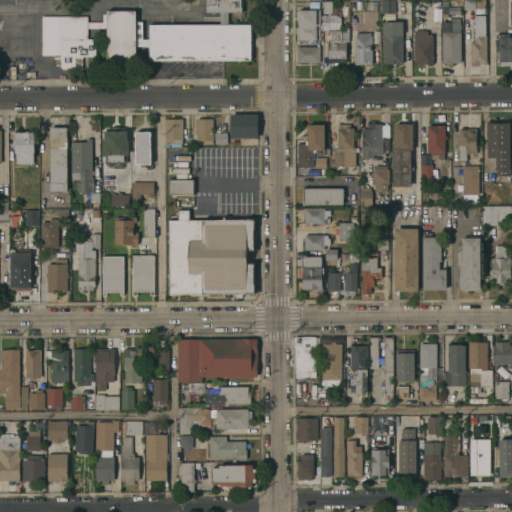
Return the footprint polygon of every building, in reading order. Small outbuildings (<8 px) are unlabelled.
[(240,0),(240,12),(227,12),(218,12),(205,12),(204,0),(240,0)] [(379,0),(394,0),(394,13),(379,13),(379,0)] [(473,0),(473,10),(463,10),(463,0),(473,0)] [(484,0),(484,8),(474,8),(474,0),(484,0)] [(322,1),(330,1),(330,13),(322,13),(322,1)] [(319,25),(314,25),(315,40),(297,40),(297,20),(295,20),(295,11),(296,11),(296,10),(318,10),(319,25)] [(134,66),(106,66),(106,11),(134,11),(134,21),(134,46),(134,66)] [(227,12),(227,24),(218,24),(218,12),(227,12)] [(106,28),(86,28),(86,22),(102,22),(102,14),(106,14),(106,28)] [(339,15),(339,29),(322,29),(322,15),(339,15)] [(485,63),(469,63),(469,42),(473,42),(473,15),(483,15),(483,35),(485,35),(485,63)] [(41,55),(41,16),(86,16),(86,22),(86,28),(86,38),(92,38),(92,37),(94,37),(94,56),(81,56),(81,58),(81,67),(75,68),(75,58),(74,58),(74,67),(66,67),(66,69),(61,69),(61,67),(59,67),(59,58),(53,59),(53,57),(59,57),(59,55),(53,55),(41,55)] [(441,20),(444,20),(444,21),(449,21),(448,18),(458,18),(459,62),(450,62),(450,64),(442,64),(441,20)] [(148,46),(134,46),(134,21),(141,21),(141,39),(148,39),(148,46)] [(381,21),(401,21),(401,63),(382,64),(382,33),(381,21)] [(249,24),(249,59),(148,60),(148,46),(148,39),(148,25),(218,24),(227,24),(249,24)] [(327,63),(327,29),(340,29),(340,31),(343,31),(343,27),(347,27),(347,42),(345,42),(345,63),(327,63)] [(371,64),(353,64),(353,36),(355,36),(355,30),(364,30),(364,33),(369,33),(369,36),(370,35),(371,64)] [(431,64),(421,64),(421,63),(413,63),(412,31),(426,30),(426,35),(431,35),(431,64)] [(511,65),(499,65),(499,61),(498,61),(498,51),(494,51),(494,39),(495,39),(495,34),(508,34),(508,36),(511,36),(511,65)] [(318,46),(318,62),(295,62),(295,46),(318,46)] [(229,138),(229,115),(256,115),(256,138),(229,138)] [(194,119),(211,118),(212,145),(195,145),(194,119)] [(181,140),(180,140),(180,146),(165,146),(165,119),(181,119),(181,140)] [(382,154),(372,155),(372,158),(360,158),(360,128),(365,128),(365,124),(380,123),(380,138),(381,138),(382,154)] [(296,143),(304,143),(304,141),(306,141),(306,124),(323,124),(323,150),(318,150),(318,152),(315,152),(315,150),(312,153),(312,160),(311,160),(311,162),(313,162),(313,167),(311,167),(296,167),(296,143)] [(411,134),(413,134),(413,138),(411,138),(411,150),(409,150),(409,167),(412,167),(412,170),(409,170),(409,186),(391,186),(391,148),(394,148),(394,124),(411,124),(411,134)] [(443,125),(443,136),(445,136),(445,139),(443,139),(443,153),(442,153),(442,159),(430,159),(430,165),(431,165),(431,169),(436,169),(436,178),(431,178),(431,184),(420,184),(420,154),(429,154),(429,153),(426,153),(426,140),(423,140),(423,137),(426,137),(426,125),(443,125)] [(66,191),(48,191),(48,127),(66,127),(66,191)] [(504,157),(503,157),(503,160),(498,161),(498,164),(495,164),(495,161),(487,161),(487,157),(486,157),(486,148),(484,148),(484,127),(490,127),(490,128),(498,128),(498,127),(504,127),(504,157)] [(354,166),(333,166),(333,147),(336,147),(336,129),(343,129),(343,128),(352,128),(352,147),(354,147),(354,166)] [(457,129),(466,129),(466,128),(475,128),(475,135),(474,135),(474,138),(476,140),(476,145),(474,146),(474,148),(476,148),(476,154),(465,154),(465,155),(466,155),(466,157),(465,157),(465,160),(457,160),(457,129)] [(126,130),(126,140),(127,140),(127,155),(125,155),(125,164),(120,164),(120,166),(117,166),(117,164),(109,164),(109,166),(106,166),(106,164),(104,164),(104,161),(101,161),(100,140),(103,140),(102,131),(126,130)] [(149,164),(144,164),(144,168),(136,168),(136,164),(134,164),(134,159),(133,159),(133,151),(134,151),(134,147),(131,147),(131,140),(134,140),(134,132),(149,131),(149,164)] [(14,164),(14,152),(13,152),(13,144),(12,144),(12,139),(13,139),(13,132),(32,132),(33,141),(34,142),(35,144),(34,145),(33,147),(31,147),(32,163),(14,164)] [(225,132),(225,144),(214,144),(213,133),(225,132)] [(90,171),(93,171),(93,174),(90,174),(90,177),(92,177),(92,192),(89,192),(86,192),(86,194),(83,194),(83,192),(77,192),(76,187),(74,187),(74,180),(70,180),(70,173),(70,142),(85,141),(85,138),(90,138),(90,171)] [(324,158),(324,168),(314,168),(314,158),(324,158)] [(477,194),(461,194),(461,166),(477,165),(477,194)] [(388,184),(386,184),(386,192),(373,192),(373,184),(371,184),(371,169),(373,169),(373,166),(386,166),(386,169),(388,169),(388,184)] [(192,179),(192,194),(167,194),(167,179),(192,179)] [(152,182),(152,194),(151,194),(151,197),(144,197),(144,194),(139,194),(139,195),(143,195),(143,201),(138,201),(131,201),(131,181),(152,182)] [(301,205),(301,188),(341,188),(342,204),(301,205)] [(370,206),(359,206),(359,188),(369,188),(369,190),(371,190),(370,206)] [(89,192),(99,192),(98,203),(89,203),(89,192)] [(127,208),(122,208),(122,206),(121,206),(121,208),(112,208),(113,206),(110,206),(110,194),(116,194),(116,192),(120,192),(120,194),(128,194),(127,208)] [(510,206),(510,219),(496,219),(496,225),(482,225),(482,206),(510,206)] [(303,223),(303,208),(323,208),(323,210),(328,210),(328,216),(325,216),(325,218),(323,218),(323,223),(303,223)] [(0,209),(6,209),(8,209),(8,222),(0,222),(0,209)] [(37,210),(37,224),(24,224),(24,222),(12,222),(12,223),(8,223),(8,222),(8,209),(37,210)] [(57,218),(57,209),(67,209),(67,218),(57,218)] [(153,236),(142,236),(142,209),(153,209),(153,236)] [(167,220),(176,220),(176,211),(187,211),(187,220),(252,220),(252,250),(245,250),(245,264),(252,264),(252,294),(241,294),(241,298),(234,298),(234,294),(208,294),(208,296),(189,296),(189,294),(167,294),(167,220)] [(135,217),(135,222),(132,222),(132,228),(133,228),(133,232),(137,232),(136,245),(120,245),(120,244),(112,244),(113,220),(113,217),(135,217)] [(56,248),(39,248),(40,222),(48,222),(48,219),(57,219),(56,248)] [(337,241),(337,222),(352,223),(352,226),(354,226),(353,229),(352,229),(352,234),(354,234),(354,238),(352,238),(352,241),(337,241)] [(417,291),(393,291),(393,228),(416,228),(417,291)] [(98,247),(89,247),(90,233),(98,233),(98,247)] [(303,250),(303,235),(323,234),(323,235),(326,235),(326,241),(328,241),(328,245),(323,245),(323,250),(303,250)] [(421,237),(438,237),(438,246),(440,246),(440,262),(438,262),(438,269),(445,269),(445,290),(421,290),(421,237)] [(478,287),(478,291),(457,290),(457,274),(458,274),(458,253),(456,253),(456,250),(458,250),(460,250),(460,238),(478,238),(478,287)] [(387,250),(376,250),(376,239),(387,239),(387,250)] [(488,258),(493,258),(493,246),(505,246),(505,258),(509,258),(509,260),(510,260),(510,270),(509,270),(509,279),(504,279),(504,283),(494,283),(494,279),(488,279),(488,258)] [(336,249),(336,260),(335,260),(335,264),(325,264),(325,260),(324,260),(324,249),(336,249)] [(94,287),(91,287),(91,290),(78,290),(78,286),(77,286),(77,264),(75,264),(75,259),(77,259),(77,250),(87,250),(87,259),(94,259),(94,287)] [(9,290),(9,253),(29,253),(29,258),(30,258),(30,276),(29,276),(29,290),(9,290)] [(153,294),(148,294),(148,292),(136,292),(136,295),(131,295),(131,255),(153,255),(153,294)] [(122,295),(118,295),(118,292),(105,292),(105,295),(101,295),(101,256),(122,256),(122,295)] [(301,256),(320,257),(320,268),(322,268),(322,273),(320,273),(320,288),(321,288),(321,291),(311,291),(311,289),(301,289),(301,256)] [(375,268),(380,268),(380,277),(372,277),(372,287),(370,287),(370,294),(359,294),(359,281),(360,281),(360,271),(360,262),(365,262),(365,257),(375,257),(375,268)] [(46,277),(44,277),(45,272),(45,264),(54,264),(54,258),(65,258),(65,259),(66,259),(66,262),(65,262),(65,264),(65,272),(67,272),(67,277),(66,277),(65,292),(59,292),(59,290),(52,290),(52,292),(46,292),(46,277)] [(355,291),(353,291),(353,294),(345,294),(345,291),(343,291),(343,272),(344,272),(344,267),(349,267),(349,263),(355,263),(355,291)] [(338,291),(336,291),(336,296),(329,296),(329,291),(327,291),(327,272),(339,272),(338,291)] [(314,337),(318,337),(318,352),(314,352),(314,377),(305,377),(305,380),(300,380),(300,378),(294,378),(293,347),(292,347),(292,337),(314,336),(314,337)] [(370,336),(378,336),(378,342),(379,342),(379,345),(378,345),(378,357),(379,357),(379,367),(370,367),(370,336)] [(393,399),(384,399),(384,393),(383,393),(383,390),(384,390),(384,372),(383,372),(383,368),(384,368),(384,345),(383,345),(383,342),(384,342),(384,336),(393,336),(393,399)] [(255,338),(255,377),(200,377),(200,382),(178,382),(178,339),(255,338)] [(341,378),(321,378),(322,342),(331,342),(331,340),(335,340),(335,342),(341,342),(341,378)] [(487,369),(491,368),(491,385),(483,385),(481,385),(481,392),(474,392),(474,394),(476,394),(476,395),(474,395),(474,396),(469,396),(469,367),(469,340),(487,340),(487,369)] [(509,341),(509,344),(511,344),(511,361),(493,361),(493,344),(495,344),(495,340),(509,341)] [(436,366),(432,366),(432,373),(436,373),(436,383),(442,383),(442,393),(436,393),(436,400),(420,399),(420,342),(436,342),(436,366)] [(448,344),(451,344),(451,343),(462,343),(462,344),(465,344),(465,384),(451,384),(451,372),(448,372),(448,344)] [(367,392),(362,392),(362,394),(356,394),(356,392),(347,392),(347,376),(353,376),(353,374),(357,374),(357,369),(350,369),(350,344),(367,344),(367,392)] [(153,372),(144,372),(144,349),(145,349),(145,346),(152,346),(152,349),(153,349),(153,372)] [(167,372),(159,372),(159,366),(157,366),(157,357),(158,357),(158,349),(160,349),(160,347),(166,347),(166,349),(167,349),(167,372)] [(113,375),(112,375),(112,382),(104,382),(104,390),(95,390),(95,349),(113,348),(113,375)] [(140,383),(123,383),(123,366),(122,366),(122,348),(128,348),(128,351),(134,351),(134,348),(140,348),(140,383)] [(414,380),(396,380),(396,379),(395,379),(395,352),(396,352),(395,349),(413,348),(414,380)] [(18,394),(18,409),(3,409),(3,393),(0,393),(0,349),(18,349),(18,394)] [(70,409),(68,409),(68,396),(69,396),(69,394),(70,394),(79,394),(80,396),(82,396),(82,386),(75,386),(75,381),(72,381),(72,349),(88,349),(88,350),(89,350),(89,373),(92,373),(92,380),(93,380),(93,409),(70,409)] [(39,377),(24,377),(24,350),(32,350),(39,350),(39,377)] [(67,350),(67,360),(68,360),(68,364),(66,364),(66,367),(67,367),(67,372),(67,376),(65,376),(65,382),(56,382),(56,384),(53,384),(53,382),(50,382),(50,372),(49,372),(49,369),(50,369),(50,356),(48,356),(48,353),(50,353),(50,350),(67,350)] [(494,378),(508,378),(508,397),(494,397),(494,378)] [(166,400),(165,400),(165,403),(158,404),(158,401),(151,401),(151,379),(166,379),(166,400)] [(191,383),(202,382),(203,393),(191,393),(191,383)] [(395,385),(408,385),(408,397),(396,397),(395,385)] [(21,410),(19,410),(19,386),(21,386),(26,386),(26,400),(27,400),(27,402),(26,402),(26,410),(21,410)] [(132,410),(120,410),(119,390),(121,390),(121,387),(130,387),(130,390),(132,390),(132,410)] [(246,387),(246,392),(250,392),(250,395),(248,395),(248,404),(223,404),(223,395),(217,395),(217,387),(246,387)] [(61,405),(60,405),(60,408),(46,408),(45,388),(60,388),(61,405)] [(27,393),(33,393),(33,389),(41,389),(41,392),(43,392),(43,409),(27,409),(27,393)] [(95,410),(95,394),(103,394),(103,395),(117,395),(117,409),(95,410)] [(178,408),(199,408),(199,409),(209,409),(209,422),(208,422),(208,426),(199,426),(199,423),(191,423),(191,433),(178,433),(178,408)] [(214,429),(214,409),(246,408),(246,411),(250,410),(250,426),(246,426),(246,428),(214,429)] [(367,416),(367,432),(366,432),(366,433),(355,433),(355,432),(355,431),(353,431),(353,426),(354,426),(355,415),(367,416)] [(441,432),(427,432),(427,415),(441,415),(441,432)] [(296,439),(296,416),(317,416),(317,417),(319,417),(319,422),(317,422),(317,426),(311,426),(311,429),(317,429),(317,439),(296,439)] [(320,425),(321,425),(321,416),(330,416),(330,425),(331,475),(320,475),(320,425)] [(443,417),(452,417),(452,426),(448,426),(448,432),(443,432),(443,417)] [(90,455),(78,455),(79,452),(73,452),(74,426),(84,427),(84,421),(92,421),(92,423),(90,455)] [(65,422),(65,440),(57,440),(57,443),(51,443),(51,441),(46,441),(46,423),(65,422)] [(141,437),(125,437),(125,436),(124,436),(124,422),(141,422),(141,437)] [(95,423),(110,423),(116,423),(116,433),(111,433),(111,451),(107,451),(107,458),(112,458),(112,467),(113,467),(113,471),(112,471),(112,482),(107,482),(107,486),(100,486),(100,482),(95,482),(95,458),(97,458),(97,452),(95,452),(95,423)] [(333,446),(333,424),(343,423),(344,475),(333,475),(333,446)] [(397,440),(400,440),(400,428),(413,428),(413,440),(415,440),(415,474),(398,475),(397,440)] [(25,452),(25,450),(24,450),(23,447),(25,447),(25,436),(26,436),(26,432),(37,432),(37,433),(41,433),(41,438),(38,438),(39,451),(25,452)] [(467,474),(458,474),(449,475),(446,475),(446,474),(444,474),(443,434),(459,433),(459,449),(458,449),(458,453),(467,453),(467,474)] [(346,434),(351,434),(351,438),(355,438),(355,439),(358,439),(358,444),(361,444),(361,474),(346,475),(346,434)] [(165,482),(161,482),(161,480),(148,480),(148,482),(145,482),(145,481),(144,481),(144,435),(165,435),(165,482)] [(178,436),(190,436),(191,447),(178,447),(178,436)] [(208,436),(224,436),(224,437),(226,437),(226,440),(224,440),(224,441),(240,441),(240,439),(243,439),(243,441),(243,450),(245,450),(245,459),(233,459),(233,457),(208,457),(208,436)] [(138,481),(133,481),(133,485),(124,485),(124,481),(119,481),(119,458),(120,458),(120,446),(121,446),(121,437),(130,437),(131,445),(142,445),(142,454),(132,454),(132,458),(137,457),(138,481)] [(17,484),(13,484),(13,482),(0,482),(0,439),(18,439),(17,484)] [(511,474),(505,474),(505,477),(498,477),(498,439),(511,439),(511,474)] [(441,477),(424,478),(423,441),(440,440),(441,477)] [(489,471),(483,471),(483,469),(480,469),(480,470),(479,470),(479,469),(469,469),(469,444),(483,444),(483,442),(489,442),(489,471)] [(388,473),(371,474),(371,446),(377,446),(377,448),(388,448),(388,473)] [(313,475),(311,475),(311,478),(298,478),(298,475),(297,475),(296,459),(300,459),(300,454),(313,454),(313,462),(313,475)] [(65,482),(46,482),(46,455),(65,455),(65,482)] [(22,482),(21,462),(25,462),(25,457),(42,457),(43,482),(22,482)] [(192,468),(193,468),(193,465),(194,465),(194,464),(203,464),(204,475),(192,475),(192,491),(179,491),(179,463),(191,463),(192,463),(192,468)] [(250,464),(250,469),(253,469),(253,482),(252,482),(252,485),(250,485),(250,486),(237,486),(237,485),(225,486),(225,487),(220,487),(220,486),(217,486),(217,483),(210,483),(210,467),(217,467),(217,465),(250,464)]
